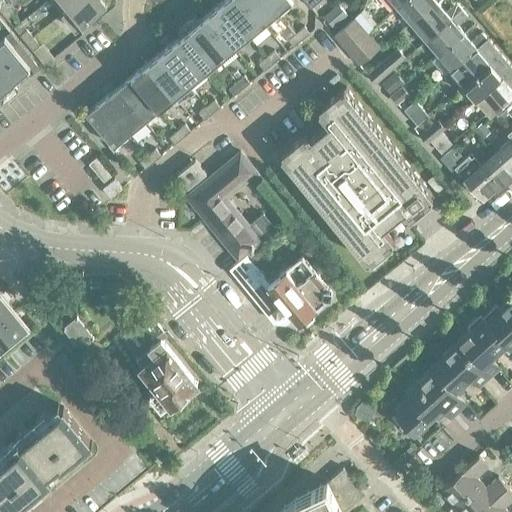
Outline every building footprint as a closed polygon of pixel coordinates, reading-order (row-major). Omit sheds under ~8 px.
[(51,0),(62,13),(77,0),(51,0)] [(103,0),(77,0),(62,13),(76,30),(107,4),(103,0)] [(244,0),(221,0),(221,1),(248,35),(263,22),(244,0)] [(269,0),(244,0),(263,22),(278,10),(269,0)] [(269,0),(278,10),(290,0),(269,0)] [(403,0),(398,5),(411,20),(434,0),(403,0)] [(221,1),(206,13),(234,47),(248,35),(221,1)] [(414,23),(427,38),(462,9),(456,2),(445,11),(438,2),(414,23)] [(347,14),(343,9),(338,3),(324,16),(329,21),(333,26),(347,14)] [(7,5),(1,11),(7,19),(14,13),(7,5)] [(427,38),(439,53),(440,53),(464,32),(457,24),(467,15),(462,9),(427,38)] [(206,13),(191,26),(218,59),(234,47),(206,13)] [(334,34),(347,49),(367,31),(355,17),(334,34)] [(304,25),(296,32),(302,39),(310,32),(304,25)] [(191,26),(176,38),(204,72),(218,59),(191,26)] [(20,34),(26,42),(33,37),(27,29),(20,34)] [(347,49),(360,64),(380,46),(367,31),(347,49)] [(302,39),(296,32),(288,38),(294,45),(302,39)] [(452,68),(487,38),(481,32),(471,40),(464,32),(440,53),(439,53),(431,60),(444,75),(452,68)] [(0,91),(30,67),(4,36),(0,39),(0,91)] [(33,37),(26,42),(33,50),(40,45),(33,37)] [(176,38),(161,50),(189,84),(204,72),(176,38)] [(452,68),(465,83),(489,62),(482,54),(493,45),(487,38),(452,68)] [(146,62),(174,96),(179,102),(183,98),(191,94),(195,91),(189,84),(161,50),(146,62)] [(274,50),(268,55),(274,62),(280,56),(274,50)] [(274,62),(268,55),(262,60),(267,67),(274,62)] [(367,64),(380,79),(389,71),(376,56),(367,64)] [(465,83),(478,98),(511,68),(511,67),(507,61),(496,70),(489,62),(465,83)] [(146,62),(131,74),(159,108),(174,96),(146,62)] [(237,80),(236,81),(242,88),(250,81),(239,68),(231,73),(237,80)] [(511,68),(478,98),(491,113),(511,95),(511,88),(508,84),(511,80),(511,68)] [(395,71),(382,82),(391,92),(404,81),(395,71)] [(131,74),(117,87),(144,120),(159,108),(131,74)] [(242,88),(236,81),(228,88),(234,94),(242,88)] [(402,84),(391,94),(399,103),(410,93),(402,84)] [(307,132),(280,154),(367,261),(394,239),(383,226),(403,210),(408,217),(435,195),(346,86),(319,108),(330,121),(311,137),(307,132)] [(117,87),(102,99),(130,133),(144,120),(117,87)] [(130,133),(102,99),(86,112),(114,145),(130,133)] [(215,99),(207,105),(212,112),(220,106),(215,99)] [(428,113),(415,99),(404,109),(417,123),(428,113)] [(511,126),(508,131),(511,135),(511,104),(497,118),(501,123),(511,114),(511,126)] [(212,112),(207,105),(199,112),(204,119),(212,112)] [(446,126),(439,118),(423,131),(431,139),(441,130),(441,129),(446,126)] [(185,123),(177,130),(183,137),(191,130),(185,123)] [(183,137),(177,130),(169,136),(175,143),(183,137)] [(441,130),(431,139),(442,152),(452,142),(441,130)] [(511,136),(491,155),(494,159),(500,166),(504,163),(511,171),(511,136)] [(156,147),(148,154),(153,161),(161,154),(156,147)] [(263,211),(247,224),(224,196),(256,169),(241,151),(189,193),(240,255),(276,226),(263,211)] [(153,161),(148,154),(140,161),(145,167),(153,161)] [(494,159),(491,155),(481,163),(474,154),(471,157),(468,154),(454,167),(483,200),(511,174),(511,171),(504,163),(500,166),(494,159)] [(96,155),(89,162),(104,180),(112,174),(96,155)] [(195,159),(177,174),(188,187),(206,173),(195,159)] [(448,184),(438,172),(428,180),(438,192),(448,184)] [(111,196),(122,187),(114,177),(103,187),(111,196)] [(256,294),(276,317),(284,318),(292,312),(297,318),(299,317),(302,321),(307,321),(314,316),(314,311),(311,307),(331,291),(302,255),(269,283),(245,254),(233,264),(256,294)] [(0,321),(14,310),(1,294),(0,295),(0,321)] [(484,315),(483,315),(510,345),(511,342),(511,294),(486,318),(484,315)] [(0,349),(28,327),(14,310),(0,321),(0,349)] [(483,315),(456,340),(489,376),(499,366),(491,357),(507,342),(510,345),(483,315)] [(63,327),(80,348),(93,337),(76,316),(63,327)] [(171,403),(172,402),(174,403),(177,402),(179,401),(180,401),(182,400),(184,398),(185,396),(186,394),(186,393),(187,391),(197,383),(161,338),(166,334),(152,317),(141,325),(155,342),(135,358),(158,387),(149,395),(161,409),(170,402),(171,403)] [(429,364),(432,367),(433,367),(454,390),(470,375),(479,385),(489,376),(456,340),(429,364)] [(433,367),(432,367),(405,391),(409,395),(393,409),(414,432),(442,407),(451,416),(466,402),(454,390),(433,367)] [(369,421),(376,407),(370,402),(362,400),(357,405),(355,413),(361,419),(369,421)] [(0,511),(10,511),(12,510),(10,507),(19,499),(20,501),(21,503),(33,493),(30,490),(39,482),(40,483),(40,484),(41,485),(52,476),(48,471),(57,463),(60,467),(62,469),(64,467),(63,467),(73,459),(70,456),(79,448),(81,450),(80,450),(82,452),(91,444),(91,445),(93,443),(93,442),(92,440),(91,441),(64,408),(65,408),(63,406),(0,458),(0,511)] [(440,489),(455,505),(481,481),(476,475),(488,465),(479,454),(440,489)] [(342,511),(365,492),(343,466),(327,481),(311,488),(301,493),(292,498),(284,504),(276,511),(342,511)] [(455,505),(461,511),(477,511),(507,485),(498,475),(486,486),(481,481),(455,505)] [(477,511),(507,511),(508,511),(503,506),(511,497),(511,490),(507,485),(477,511)]
